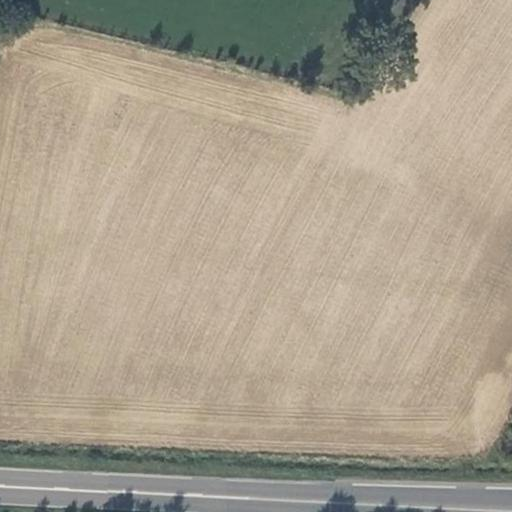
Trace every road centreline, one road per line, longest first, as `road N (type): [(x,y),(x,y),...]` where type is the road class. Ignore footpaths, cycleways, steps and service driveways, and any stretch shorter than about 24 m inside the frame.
road 1 (primary): [(511,504),(183,497)]
road 2 (primary): [(183,497),(371,511)]
road 3 (primary): [(183,497),(0,489)]
